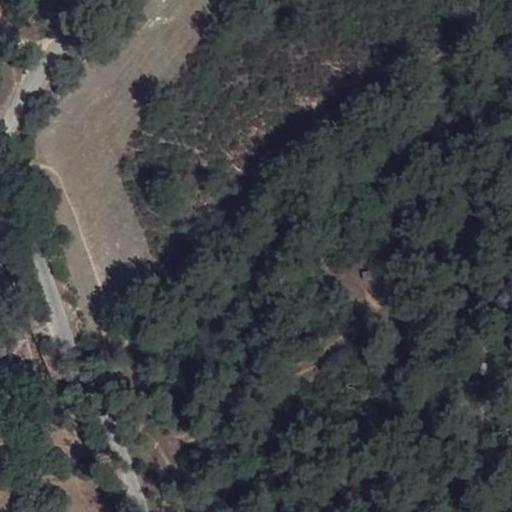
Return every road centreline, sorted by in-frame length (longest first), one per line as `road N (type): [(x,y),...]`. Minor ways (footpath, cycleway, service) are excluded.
road 1 (residential): [(142,511),(6,178)]
road 2 (residential): [(0,150),(3,128),(79,0)]
